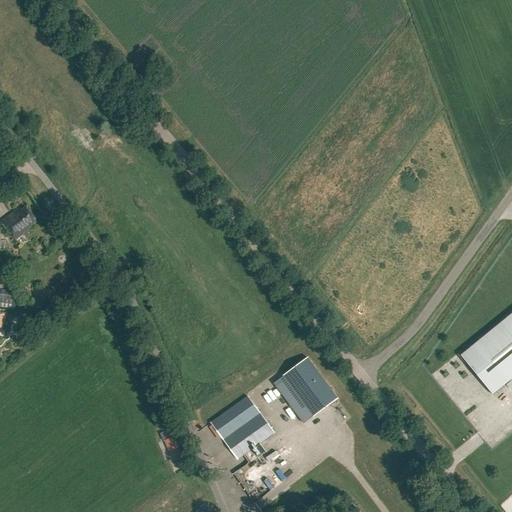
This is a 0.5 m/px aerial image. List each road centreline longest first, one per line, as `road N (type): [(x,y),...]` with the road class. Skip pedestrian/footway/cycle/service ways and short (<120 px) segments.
road 1 (tertiary): [(361,376),(53,0)]
road 2 (residential): [(223,511),(123,282),(28,160)]
road 3 (unclassified): [(361,376),(416,324),(511,193)]
road 4 (tertiary): [(472,511),(361,376)]
